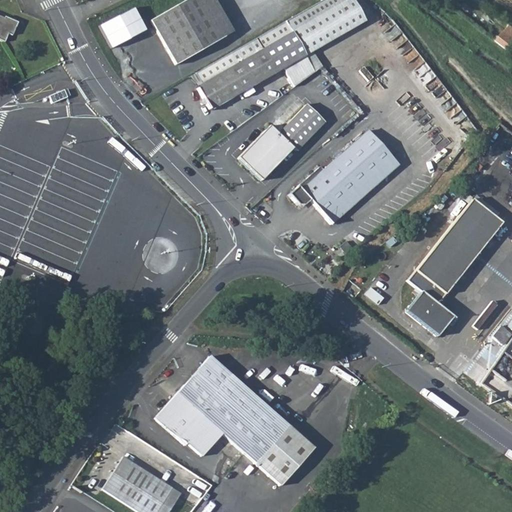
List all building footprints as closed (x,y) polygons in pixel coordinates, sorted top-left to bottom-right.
[(221,39),(198,0),(186,0),(148,22),(173,66),(221,39)] [(313,0),(303,0),(278,15),(282,22),(315,3),(313,0)] [(342,4),(339,0),(323,0),(319,2),(317,4),(312,7),(295,16),(281,24),(288,35),(301,58),(361,24),(348,1),(342,4)] [(110,47),(143,31),(131,7),(98,24),(110,47)] [(0,42),(0,43),(4,34),(8,37),(14,23),(1,17),(0,19),(0,42)] [(301,58),(288,35),(281,24),(196,73),(193,75),(199,85),(193,88),(206,111),(301,58)] [(501,40),(511,47),(511,31),(508,29),(501,40)] [(193,75),(187,78),(193,88),(199,85),(193,75)] [(47,97),(51,104),(65,98),(62,90),(47,97)] [(319,123),(301,105),(273,134),(265,126),(234,159),(257,181),(288,149),(292,152),(319,123)] [(305,201),(322,220),(389,161),(364,132),(319,172),(316,168),(284,196),(293,207),(300,207),(305,201)] [(58,250),(79,259),(116,174),(103,168),(96,185),(97,186),(92,198),(83,194),(77,208),(72,206),(66,221),(70,223),(58,250)] [(403,312),(411,318),(434,336),(449,316),(434,304),(498,222),(467,199),(404,280),(418,292),(403,312)] [(499,325),(492,337),(503,345),(511,333),(499,325)] [(311,448),(207,355),(152,417),(182,446),(185,443),(199,456),(219,433),(277,485),(311,448)] [(380,410),(387,416),(392,408),(385,403),(380,410)] [(100,489),(135,511),(153,511),(169,488),(122,458),(120,457),(100,489)]
